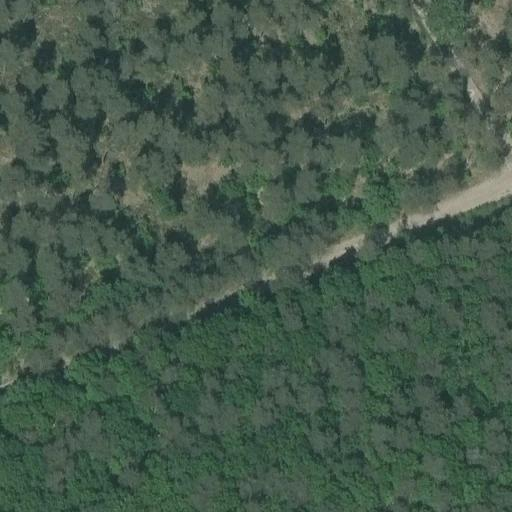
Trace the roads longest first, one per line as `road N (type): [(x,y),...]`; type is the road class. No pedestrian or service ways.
road 1 (track): [(0,393),(511,177)]
road 2 (track): [(415,0),(511,165)]
